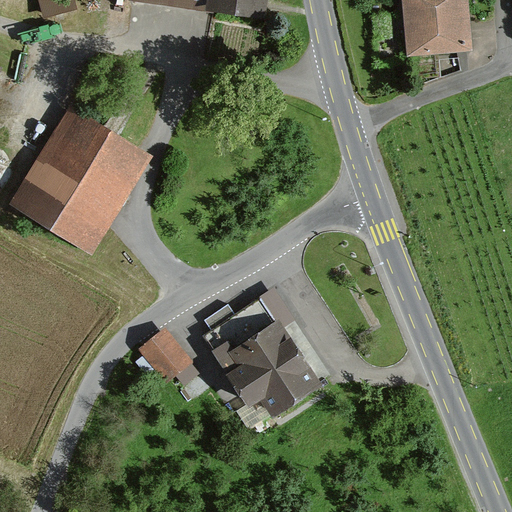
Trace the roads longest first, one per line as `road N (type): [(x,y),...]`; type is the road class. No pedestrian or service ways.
road 1 (residential): [(371,195),(332,209),(189,294),(113,351),(84,399),(40,511)]
road 2 (tertiary): [(371,195),(497,511)]
road 3 (track): [(175,63),(0,22)]
road 4 (residential): [(511,61),(347,123)]
road 5 (tertiary): [(315,0),(347,123)]
